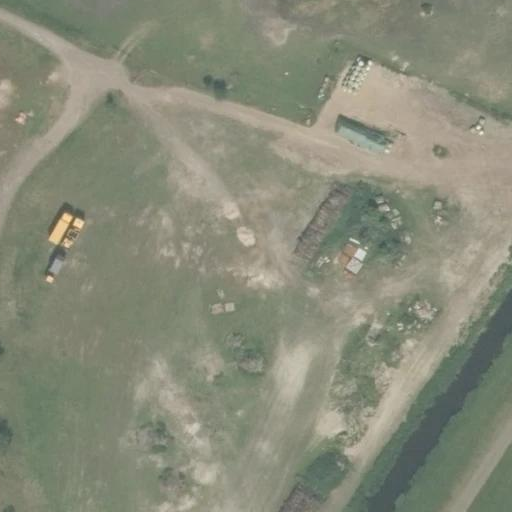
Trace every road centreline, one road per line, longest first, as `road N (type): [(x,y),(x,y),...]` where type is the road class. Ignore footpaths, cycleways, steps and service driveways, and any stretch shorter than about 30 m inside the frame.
road 1 (track): [(511,154),(395,174),(131,94),(93,75)]
road 2 (track): [(0,213),(18,176),(82,119),(93,75),(0,23)]
